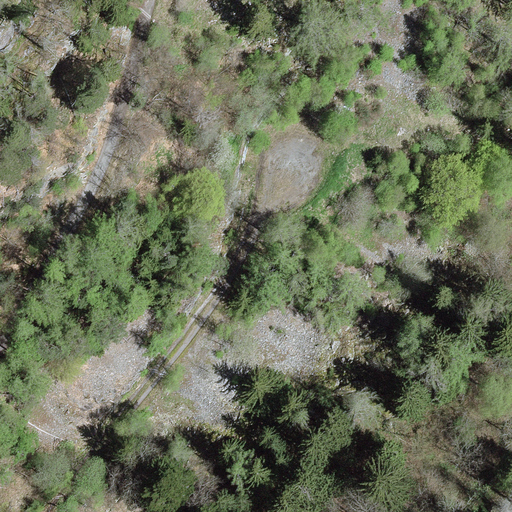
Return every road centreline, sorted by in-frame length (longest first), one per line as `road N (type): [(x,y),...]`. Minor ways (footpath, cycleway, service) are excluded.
road 1 (track): [(0,358),(138,111),(152,0)]
road 2 (track): [(51,511),(200,325),(278,196)]
